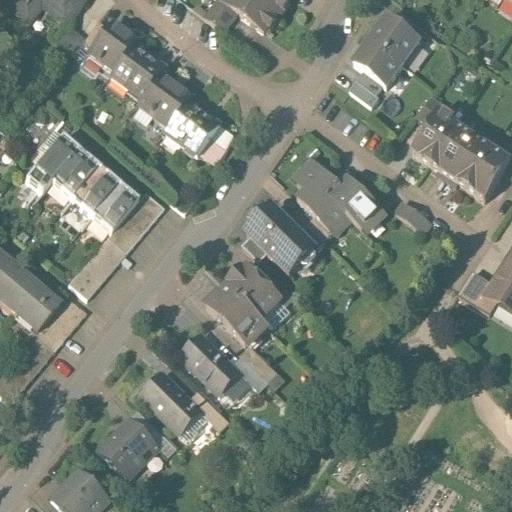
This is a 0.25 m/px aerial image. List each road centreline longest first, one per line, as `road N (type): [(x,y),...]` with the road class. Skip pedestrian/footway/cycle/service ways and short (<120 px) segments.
road 1 (residential): [(0,509),(292,116)]
road 2 (residential): [(292,116),(149,0)]
road 3 (residential): [(346,0),(336,55),(292,116)]
